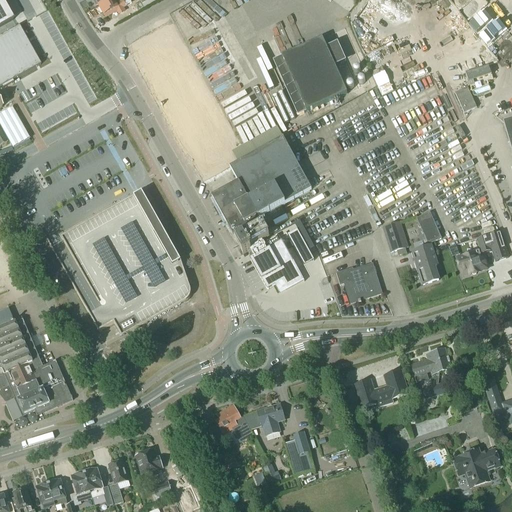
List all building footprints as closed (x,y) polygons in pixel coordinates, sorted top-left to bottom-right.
[(0,0),(0,28),(13,21),(0,0)] [(129,0),(108,0),(98,6),(104,16),(114,10),(115,13),(131,4),(129,0)] [(19,28),(0,38),(0,110),(2,109),(0,105),(0,88),(1,88),(2,90),(13,84),(12,82),(41,67),(19,28)] [(282,58),(306,113),(347,95),(322,40),(282,58)] [(468,89),(455,94),(464,114),(476,109),(468,89)] [(511,122),(503,125),(511,154),(511,122)] [(311,191),(283,139),(241,162),(236,165),(230,169),(238,184),(239,183),(253,211),(262,227),(278,218),(278,217),(284,214),(283,212),(276,216),(273,210),(280,206),(281,208),(311,191)] [(238,184),(221,193),(211,199),(226,225),(253,211),(239,183),(238,184)] [(106,347),(185,303),(186,302),(187,301),(188,300),(188,299),(189,299),(189,298),(190,297),(190,296),(190,295),(190,294),(191,293),(190,292),(190,291),(190,290),(190,289),(181,263),(142,193),(137,196),(61,239),(70,254),(86,282),(74,289),(99,333),(114,324),(121,337),(106,346),(106,347)] [(279,206),(273,210),(276,216),(283,212),(280,208),(279,206)] [(253,211),(226,225),(234,240),(242,256),(249,252),(263,244),(262,242),(269,238),(263,227),(263,228),(262,227),(253,211)] [(441,240),(430,214),(417,220),(428,245),(441,240)] [(383,229),(390,254),(408,248),(400,223),(383,229)] [(313,260),(313,262),(314,262),(297,231),(287,236),(303,265),(313,260)] [(500,233),(484,238),(488,251),(491,250),(495,263),(508,259),(500,233)] [(266,290),(272,287),(277,284),(278,287),(282,285),(281,282),(283,281),(287,290),(303,281),(293,263),(281,242),(281,243),(277,236),(266,243),(269,249),(269,250),(267,251),(263,244),(249,252),(253,258),(250,260),(261,281),(266,290)] [(481,253),(488,251),(484,238),(477,240),(481,253)] [(412,252),(415,263),(423,286),(438,281),(434,267),(437,267),(430,246),(412,252)] [(479,251),(457,258),(461,272),(468,270),(469,275),(487,270),(483,259),(481,260),(479,251)] [(347,294),(351,306),(382,296),(372,265),(353,271),(352,270),(336,275),(340,287),(347,285),(350,294),(347,294)] [(0,391),(0,392),(13,422),(25,417),(25,415),(39,409),(41,415),(63,406),(65,405),(73,401),(70,395),(56,362),(43,368),(35,350),(31,340),(30,339),(33,338),(32,335),(29,336),(22,320),(22,319),(21,319),(22,320),(14,323),(9,311),(0,314),(0,391)] [(439,374),(444,373),(445,376),(450,374),(449,371),(451,371),(445,350),(426,356),(428,362),(411,367),(414,378),(431,372),(432,376),(437,375),(436,386),(418,391),(421,401),(445,394),(443,384),(438,386),(439,374)] [(360,410),(377,405),(378,409),(393,404),(392,400),(408,395),(401,372),(384,378),(388,392),(375,396),(370,382),(353,387),(360,410)] [(493,381),(484,385),(490,403),(500,400),(493,381)] [(511,403),(492,410),(494,416),(506,412),(510,424),(511,423),(511,403)] [(280,406),(250,415),(254,428),(261,426),(262,429),(268,427),(271,436),(280,434),(277,424),(284,422),(280,406)] [(220,421),(216,423),(217,423),(224,436),(232,431),(237,440),(250,433),(242,418),(240,420),(233,408),(218,416),(220,421)] [(293,438),(294,443),(298,456),(309,453),(303,434),(293,437),(293,438)] [(294,443),(284,445),(288,457),(294,477),(314,471),(309,453),(298,456),(294,443)] [(467,479),(471,478),(475,488),(489,483),(485,473),(488,472),(488,471),(494,469),(494,470),(500,468),(494,452),(480,457),(478,452),(459,459),(460,460),(453,462),(459,478),(465,475),(467,479)] [(136,459),(142,477),(150,474),(152,478),(159,476),(158,472),(162,471),(159,459),(156,460),(153,453),(136,459)] [(226,473),(230,471),(235,468),(227,454),(223,457),(218,459),(226,473)] [(118,486),(128,483),(122,463),(109,467),(115,486),(110,488),(115,507),(123,504),(118,486)] [(274,474),(271,467),(264,470),(267,477),(274,474)] [(96,470),(84,474),(90,495),(92,500),(104,497),(107,507),(113,505),(112,501),(110,497),(108,489),(103,490),(102,490),(96,470)] [(73,499),(71,500),(73,504),(74,507),(81,505),(79,500),(85,498),(85,497),(90,495),(84,474),(72,478),(78,498),(73,499)] [(60,482),(49,485),(55,507),(60,505),(61,507),(67,505),(60,482)] [(169,499),(168,495),(171,494),(168,483),(153,488),(157,499),(158,498),(160,502),(169,499)] [(37,489),(44,511),(50,510),(49,509),(55,507),(49,485),(37,489)] [(19,510),(14,511),(13,511),(20,511),(26,510),(26,511),(34,511),(35,511),(33,511),(32,511),(26,491),(14,494),(19,510)] [(5,503),(4,497),(0,498),(0,511),(13,511),(14,511),(11,501),(5,503)]
